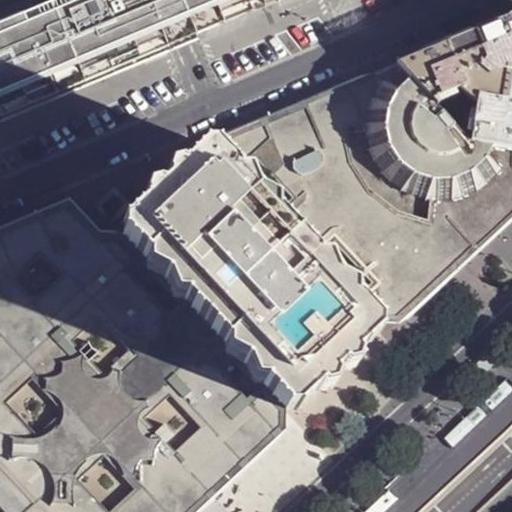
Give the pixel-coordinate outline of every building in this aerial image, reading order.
[(0,113),(193,33),(194,35),(251,11),(249,5),(259,0),(277,0),(278,1),(279,0),(57,0),(0,24),(0,113)] [(466,142),(511,150),(511,14),(393,64),(432,106),(457,95),(473,106),(466,142)] [(213,148),(377,323),(395,322),(411,307),(511,213),(511,150),(466,142),(432,106),(393,64),(218,137),(213,148)] [(122,237),(284,410),(295,409),(303,402),(315,390),(350,359),(369,340),(375,334),(377,323),(213,148),(203,149),(121,225),(122,237)] [(0,511),(188,511),(280,428),(284,410),(122,237),(97,233),(66,200),(13,223),(23,247),(8,252),(0,235),(0,511)] [(13,223),(0,228),(0,235),(8,252),(23,247),(13,223)]
